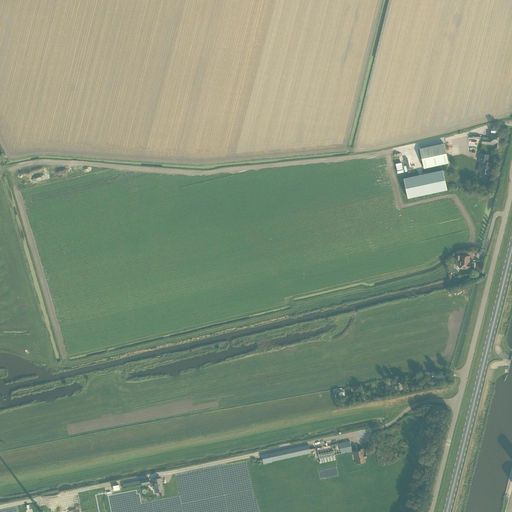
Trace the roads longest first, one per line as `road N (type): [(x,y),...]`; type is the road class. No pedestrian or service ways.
road 1 (unclassified): [(431,511),(511,185)]
road 2 (primary): [(446,511),(511,246)]
